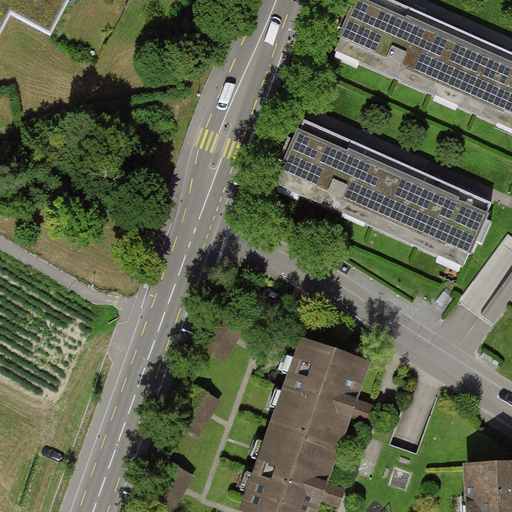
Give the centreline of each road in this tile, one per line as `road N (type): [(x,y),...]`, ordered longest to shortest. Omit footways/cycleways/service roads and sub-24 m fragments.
road 1 (residential): [(194,234),(334,296),(511,412)]
road 2 (tertiary): [(94,511),(194,234)]
road 3 (tertiary): [(194,234),(278,0)]
